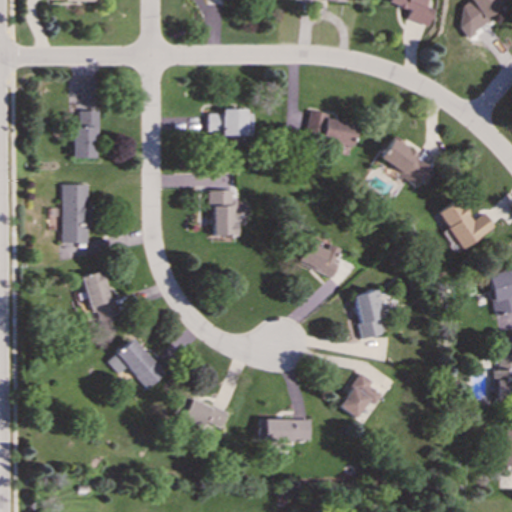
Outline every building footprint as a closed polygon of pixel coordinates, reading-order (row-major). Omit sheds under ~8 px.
[(425,26),(430,8),(421,5),(422,0),(377,0),(406,10),(403,19),(425,26)] [(466,34),(500,8),(496,3),(499,0),(465,0),(449,12),(466,34)] [(205,114),(205,131),(218,131),(219,135),(250,135),(250,109),(219,110),(219,113),(205,114)] [(69,121),(68,161),(93,162),(95,111),(74,110),(74,121),(69,121)] [(354,124),(321,117),(322,113),(307,110),(301,137),(349,147),(354,124)] [(376,157),(400,173),(398,177),(416,189),(431,167),(388,139),(376,157)] [(57,184),(58,243),(86,242),(85,183),(57,184)] [(205,190),(206,206),(210,206),(210,236),(234,236),(234,223),(237,223),(237,199),(230,199),(230,189),(205,190)] [(490,227),(480,212),(469,220),(454,197),(433,211),(458,248),(490,227)] [(322,249),(301,240),(291,261),(327,277),(334,263),(330,261),(336,248),(325,243),(322,249)] [(480,276),(493,316),(511,309),(511,289),(505,268),(480,276)] [(106,299),(98,270),(77,276),(87,312),(94,310),(97,320),(116,315),(111,298),(106,299)] [(348,295),(359,338),(379,333),(373,310),(378,308),(373,289),(348,295)] [(145,390),(163,373),(129,337),(104,361),(115,373),(123,366),(145,390)] [(511,352),(494,353),(495,369),(491,369),(492,400),(511,400),(511,352)] [(334,405),(352,418),(361,406),(366,410),(379,392),(356,375),(334,405)] [(188,395),(178,418),(215,434),(225,411),(188,395)] [(307,419),(255,418),(254,439),(276,440),(276,452),(287,452),(287,441),(306,442),(307,419)] [(511,429),(501,429),(501,448),(497,449),(497,469),(511,468),(511,429)]
